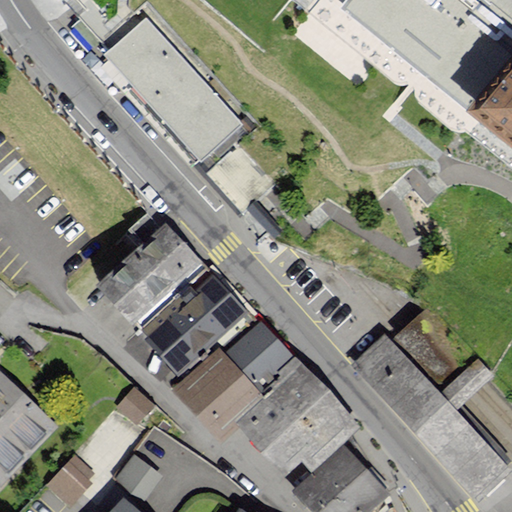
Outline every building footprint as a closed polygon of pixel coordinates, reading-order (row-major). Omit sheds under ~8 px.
[(511,0),(358,0),(347,13),(474,124),(467,133),(511,167),(511,0)] [(167,139),(191,167),(242,123),(150,15),(99,59),(120,83),(167,139)] [(238,147),(207,174),(248,220),(263,237),(273,227),(258,210),(252,203),(272,185),(238,147)] [(200,263),(164,225),(103,283),(140,321),(200,263)] [(252,325),(211,276),(193,291),(191,289),(162,313),(166,317),(147,333),(180,373),(222,336),(229,344),(252,325)] [(392,339),(386,333),(352,364),(478,502),(511,470),(511,467),(458,408),(468,399),(479,389),(490,378),(427,308),(414,320),(404,329),(392,339)] [(293,356),(261,322),(230,349),(262,384),(293,356)] [(258,392),(218,348),(176,387),(223,438),(241,422),(234,414),(258,392)] [(357,425),(297,361),(240,415),(246,422),(245,424),(287,469),(301,455),(312,467),(357,425)] [(0,375),(0,479),(1,481),(53,425),(0,375)] [(134,391),(119,407),(135,421),(150,405),(134,391)] [(297,490),(317,511),(365,511),(387,493),(345,447),(297,490)] [(143,498),(163,471),(134,449),(114,476),(143,498)] [(77,457),(48,485),(67,504),(95,475),(77,457)] [(139,511),(126,499),(113,511),(139,511)]
